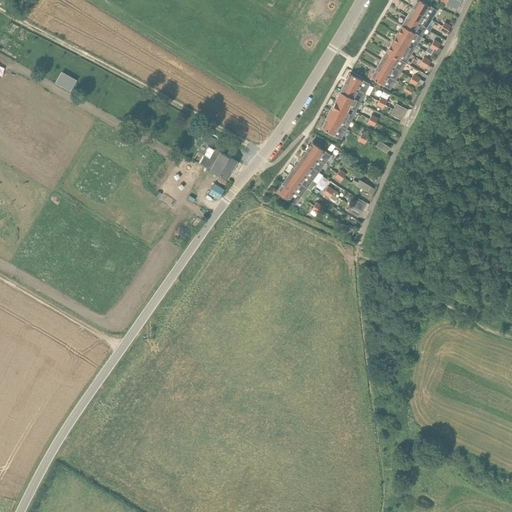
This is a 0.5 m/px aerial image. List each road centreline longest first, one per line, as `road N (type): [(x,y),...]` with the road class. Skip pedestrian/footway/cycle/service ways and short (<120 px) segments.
road 1 (unclassified): [(20,511),(57,442),(226,200)]
road 2 (unclassified): [(358,243),(472,0)]
road 3 (residential): [(226,200),(362,0)]
road 4 (track): [(122,347),(0,278)]
